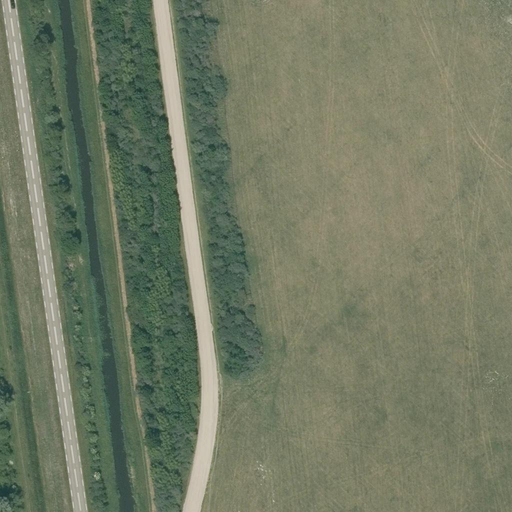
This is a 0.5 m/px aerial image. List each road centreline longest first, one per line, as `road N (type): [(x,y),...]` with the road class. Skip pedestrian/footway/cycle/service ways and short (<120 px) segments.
road 1 (primary): [(75,511),(4,0)]
road 2 (track): [(193,511),(210,375),(161,0)]
